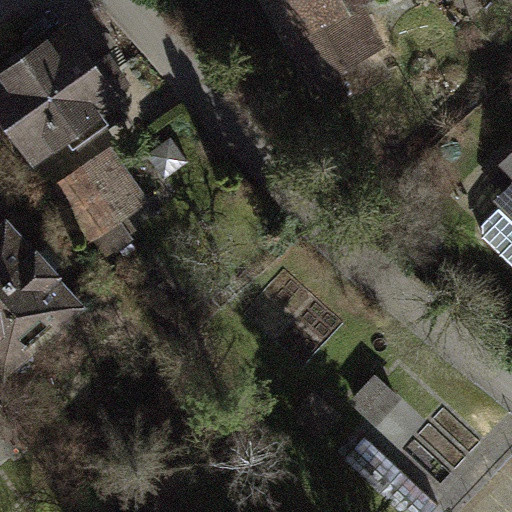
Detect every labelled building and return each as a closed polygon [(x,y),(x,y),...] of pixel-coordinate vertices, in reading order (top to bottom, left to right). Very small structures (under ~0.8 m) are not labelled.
[(260,0),(309,89),(387,46),(362,0),(260,0)] [(122,102),(70,23),(0,69),(0,115),(31,162),(122,102)] [(173,140),(150,156),(166,179),(189,163),(173,140)] [(113,146),(48,191),(88,248),(152,204),(113,146)] [(89,293),(12,205),(0,215),(0,356),(7,364),(89,293)] [(346,445),(413,511),(431,511),(458,485),(382,409),(346,445)]
